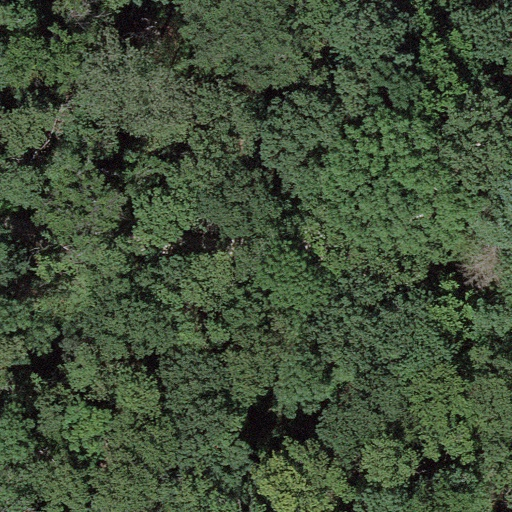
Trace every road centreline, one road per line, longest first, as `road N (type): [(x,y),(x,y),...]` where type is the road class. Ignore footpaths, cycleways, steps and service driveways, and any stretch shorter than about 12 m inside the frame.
road 1 (track): [(370,252),(0,227)]
road 2 (track): [(370,252),(439,274),(511,311)]
